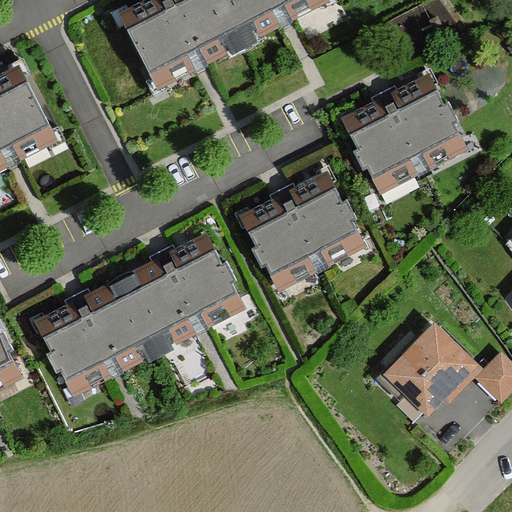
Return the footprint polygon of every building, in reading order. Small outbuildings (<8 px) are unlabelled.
[(243,43),(220,0),(152,0),(153,0),(121,16),(157,87),(194,68),(210,60),(243,43)] [(220,0),(243,43),(281,24),(294,18),(328,0),(220,0)] [(0,168),(6,165),(21,157),(58,139),(21,68),(0,79),(0,168)] [(467,147),(431,77),(399,93),(377,104),(344,120),(381,191),(423,170),(467,147)] [(366,245),(329,174),(298,190),(274,202),(243,218),(280,289),(320,268),(366,245)] [(246,306),(210,236),(178,252),(161,260),(124,279),(160,351),(195,333),(210,325),(246,306)] [(123,369),(160,351),(124,279),(91,296),(69,307),(37,323),(74,394),(108,377),(123,369)] [(438,327),(393,374),(430,411),(469,369),(474,364),(438,327)] [(0,389),(23,378),(0,333),(0,389)] [(511,364),(502,354),(480,378),(502,400),(511,390),(511,364)]
